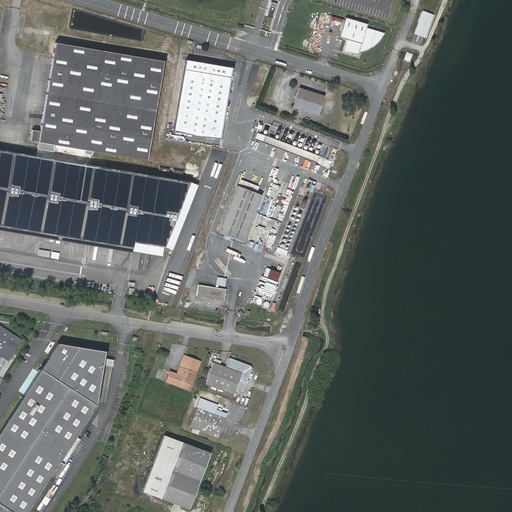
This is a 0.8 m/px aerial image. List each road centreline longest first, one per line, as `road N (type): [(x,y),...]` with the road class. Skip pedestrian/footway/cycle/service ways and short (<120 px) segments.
road 1 (track): [(262,511),(327,346),(330,282),(379,144),(446,0)]
road 2 (residential): [(0,300),(289,348)]
road 3 (residential): [(90,0),(367,84)]
road 4 (residential): [(289,348),(375,103),(367,84)]
road 5 (residential): [(228,511),(289,348)]
road 6 (unknown): [(0,255),(125,276)]
